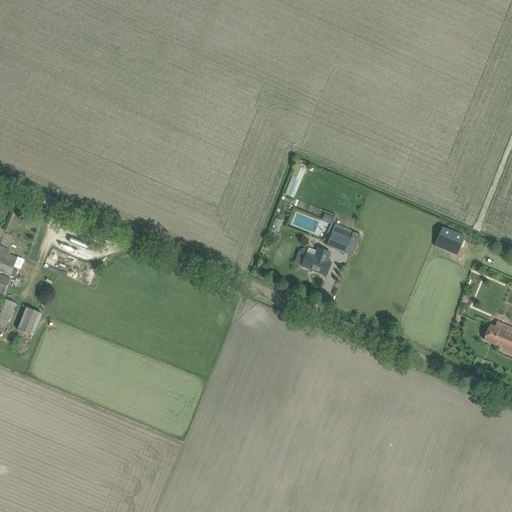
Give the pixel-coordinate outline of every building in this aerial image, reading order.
[(285,194),(294,198),(302,177),(293,173),(285,194)] [(333,217),(325,214),(322,221),(330,224),(333,217)] [(335,226),(333,232),(331,232),(326,246),(345,254),(353,232),(335,226)] [(442,227),(435,246),(457,255),(465,237),(442,227)] [(0,270),(11,275),(18,258),(9,254),(11,251),(0,247),(0,270)] [(65,253),(91,258),(92,252),(66,247),(65,253)] [(300,250),(294,262),(294,263),(325,276),(332,262),(328,261),(332,253),(327,251),(318,247),(316,251),(308,248),(306,253),(300,250)] [(0,294),(6,296),(12,280),(0,274),(0,294)] [(0,331),(4,333),(16,303),(0,296),(0,331)] [(17,330),(32,336),(33,336),(43,314),(27,307),(17,330)] [(490,325),(488,331),(484,340),(500,347),(499,350),(511,355),(511,328),(509,327),(507,332),(490,325)]
